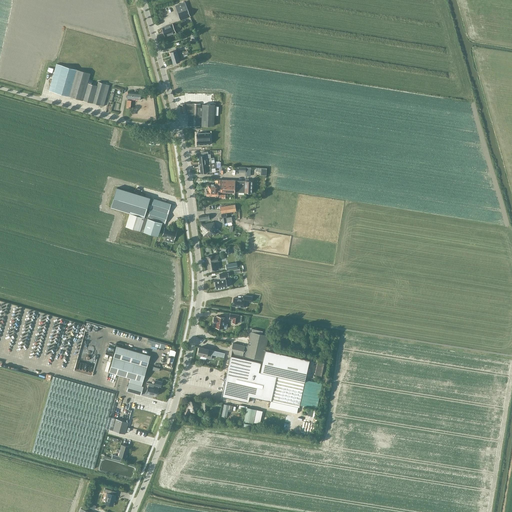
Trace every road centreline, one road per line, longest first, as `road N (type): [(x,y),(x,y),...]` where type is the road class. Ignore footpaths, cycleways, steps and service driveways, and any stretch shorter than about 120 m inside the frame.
road 1 (tertiary): [(133,511),(175,402),(198,306),(178,126)]
road 2 (unclassified): [(178,126),(118,120),(0,88)]
road 3 (tertiary): [(178,126),(143,0)]
